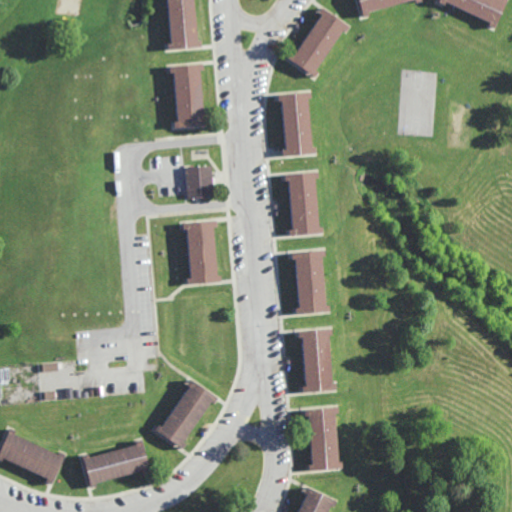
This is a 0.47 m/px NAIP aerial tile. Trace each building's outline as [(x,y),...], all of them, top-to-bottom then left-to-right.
[(191,0),(194,42),(201,42),(201,48),(166,50),(166,44),(170,44),(168,0),(191,0)] [(357,0),(362,16),(369,16),(368,12),(411,0),(415,0),(417,4),(423,2),(422,0),(357,0)] [(441,0),(440,3),(447,6),(448,3),(492,22),(489,27),(496,30),(510,0),(441,0)] [(323,10),(348,28),(345,33),(341,30),(313,70),(318,73),(315,78),(288,59),(292,53),(295,56),(323,14),(321,13),(323,10)] [(169,67),(201,65),(201,70),(198,70),(200,119),(210,119),(211,128),(174,130),(173,122),(178,122),(175,71),(169,71),(169,67)] [(276,94),(312,91),(312,99),(307,100),(311,149),(316,149),(316,155),(281,157),(281,151),(285,150),(281,101),(277,101),(276,94)] [(183,169),(208,167),(209,199),(185,200),(183,169)] [(283,175),(318,173),(318,179),(313,179),(317,227),(324,227),(322,235),(289,237),(288,231),(292,231),(289,180),(283,181),(283,175)] [(182,225),(217,222),(218,230),(212,230),(216,277),(221,276),(222,283),(187,286),(186,278),(191,277),(187,229),(182,230),(182,225)] [(290,254),(325,251),(326,257),(321,258),(326,308),(330,308),(331,313),(297,316),(296,309),(300,309),(296,260),(291,261),(290,254)] [(299,333),(331,330),(332,336),(328,336),(332,386),(336,385),(336,390),(303,394),(303,387),(306,388),(303,339),(299,339),(299,333)] [(191,382),(219,400),(215,406),(210,402),(182,443),(188,447),(186,450),(157,431),(159,428),(163,431),(192,389),(187,386),(191,382)] [(302,409),(303,419),(308,418),(312,466),(308,466),(309,473),(345,470),(344,462),(340,463),(336,415),(341,414),(340,406),(302,409)] [(10,428),(0,448),(0,459),(3,461),(6,456),(52,476),(47,485),(54,489),(66,456),(60,452),(58,456),(13,437),(16,431),(10,428)] [(81,456),(90,490),(98,488),(97,483),(141,472),(143,477),(151,475),(142,441),(135,442),(137,448),(90,460),(88,454),(81,456)] [(309,489),(338,503),(336,509),(332,507),(329,511),(301,511),(309,496),(306,495),(309,489)]
